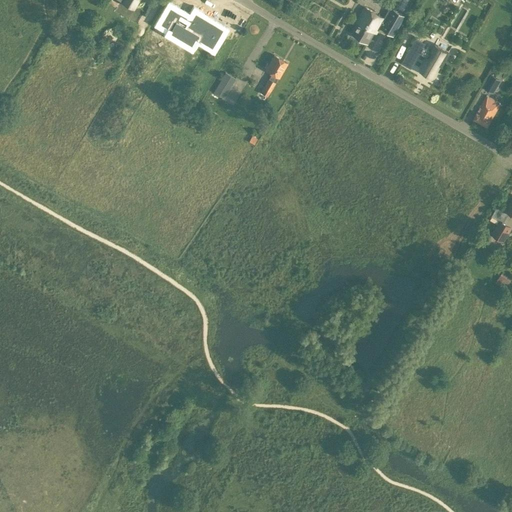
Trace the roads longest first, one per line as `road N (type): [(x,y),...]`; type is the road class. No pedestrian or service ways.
road 1 (unclassified): [(511,162),(238,0)]
road 2 (track): [(349,432),(509,161)]
